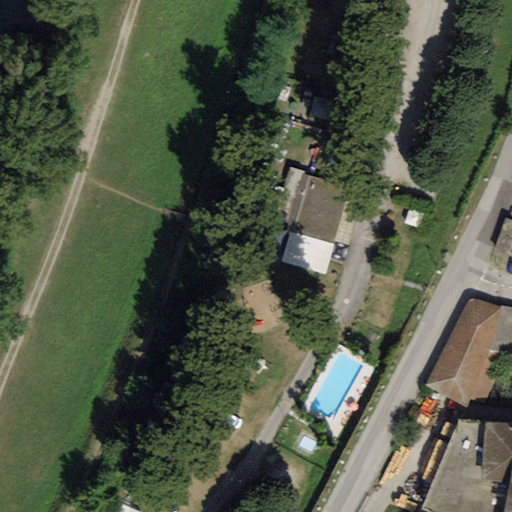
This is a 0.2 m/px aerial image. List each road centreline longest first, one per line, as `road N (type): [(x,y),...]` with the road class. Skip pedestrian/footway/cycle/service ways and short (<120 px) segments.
road 1 (track): [(0,387),(131,0)]
road 2 (residential): [(462,269),(338,511)]
road 3 (residential): [(511,155),(462,269)]
